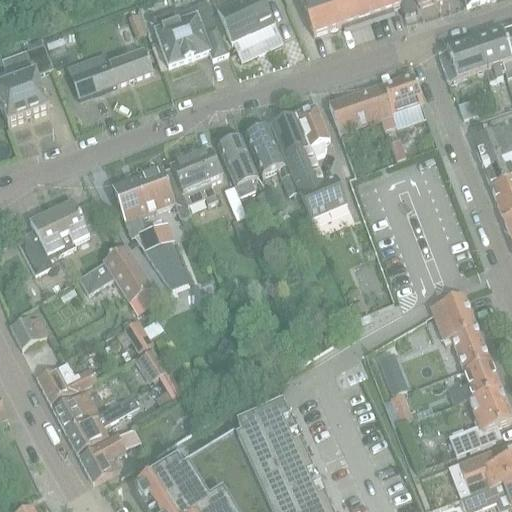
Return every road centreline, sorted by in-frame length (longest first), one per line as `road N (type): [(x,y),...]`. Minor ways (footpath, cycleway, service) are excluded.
road 1 (residential): [(0,191),(417,46)]
road 2 (residential): [(511,289),(417,46)]
road 3 (tertiary): [(88,511),(0,354)]
